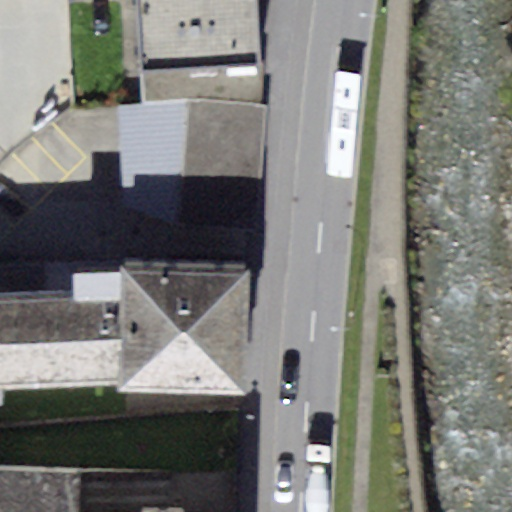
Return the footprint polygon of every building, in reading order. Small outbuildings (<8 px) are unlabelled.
[(263,64),(259,0),(137,0),(141,70),(263,64)] [(128,234),(179,228),(257,231),(265,106),(186,101),(119,108),(128,234)] [(248,274),(122,266),(121,290),(115,383),(115,389),(240,397),(248,274)] [(0,295),(0,389),(115,383),(121,290),(0,295)] [(0,511),(80,511),(80,470),(0,469),(0,511)]
